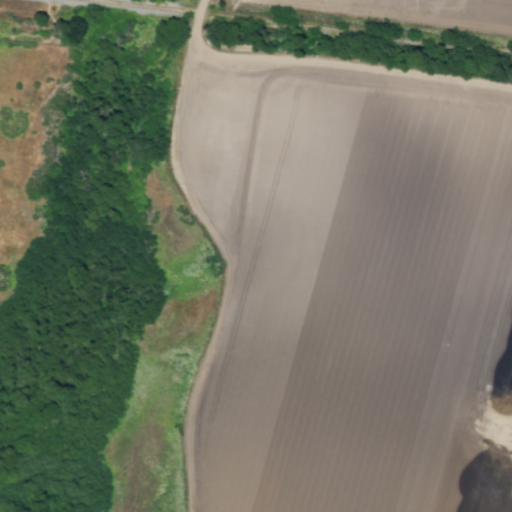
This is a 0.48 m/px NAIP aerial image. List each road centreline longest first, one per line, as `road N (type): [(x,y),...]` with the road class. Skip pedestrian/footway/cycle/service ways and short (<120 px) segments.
road 1 (track): [(205,0),(195,36),(202,50),(185,82),(173,150),(231,272),(189,431),(193,511)]
road 2 (track): [(511,86),(202,50)]
road 3 (track): [(229,0),(511,35)]
